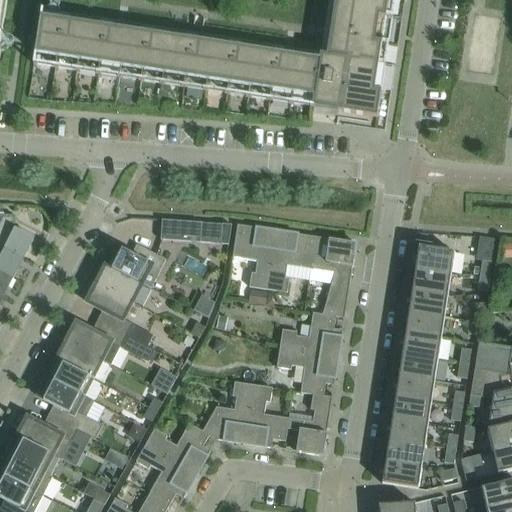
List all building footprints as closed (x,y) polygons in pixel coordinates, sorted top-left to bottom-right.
[(376,118),(394,0),(334,0),(326,57),(345,60),(344,66),(320,63),(321,54),(191,34),(190,40),(40,17),(32,65),(376,118)] [(0,247),(22,259),(25,253),(26,253),(28,249),(33,240),(11,228),(13,225),(14,217),(2,216),(2,217),(0,221),(0,247)] [(199,244),(201,224),(161,221),(159,241),(199,244)] [(267,291),(276,231),(274,231),(274,232),(249,228),(249,229),(238,228),(238,226),(237,226),(232,258),(256,262),(254,274),(250,274),(248,288),(267,291)] [(311,270),(316,238),(315,238),(315,239),(303,238),(303,236),(278,233),(278,231),(276,231),(267,291),(286,294),(288,280),(284,279),(286,266),(311,270)] [(416,234),(415,242),(423,243),(424,235),(416,234)] [(355,244),(328,240),(328,241),(316,240),(316,238),(311,270),(334,274),(321,316),(335,318),(344,319),(355,244)] [(416,259),(414,270),(450,275),(454,253),(431,249),(431,245),(414,243),(412,259),(416,259)] [(511,244),(503,245),(503,254),(504,259),(511,258),(511,244)] [(18,266),(22,259),(0,247),(0,272),(12,279),(17,270),(19,267),(18,266)] [(150,290),(165,261),(142,249),(137,260),(115,248),(105,267),(141,285),(150,290)] [(481,262),(479,276),(488,278),(491,263),(481,262)] [(141,285),(105,267),(96,285),(131,303),(141,285)] [(447,297),(450,275),(414,270),(412,280),(409,280),(407,290),(447,297)] [(8,288),(12,279),(0,272),(0,297),(2,298),(5,291),(6,292),(8,288)] [(488,278),(479,276),(476,291),(486,292),(488,278)] [(152,336),(122,321),(131,303),(96,285),(86,304),(108,315),(103,326),(146,348),(152,336)] [(444,318),(447,297),(407,290),(405,301),(409,302),(408,312),(444,318)] [(473,305),(474,314),(489,313),(488,303),(473,305)] [(440,339),(444,318),(408,312),(406,323),(402,322),(400,333),(440,339)] [(333,330),(335,318),(321,316),(312,314),(308,339),(295,337),(296,333),(281,331),(279,350),(339,359),(339,357),(338,357),(342,332),(333,330)] [(226,319),(219,318),(217,329),(224,331),(226,319)] [(475,320),(465,322),(467,336),(477,335),(475,320)] [(190,334),(199,339),(204,329),(196,324),(190,334)] [(146,348),(103,326),(97,336),(75,325),(65,343),(101,361),(111,366),(120,349),(147,363),(153,351),(146,348)] [(437,361),(440,339),(400,333),(399,344),(403,345),(401,355),(437,361)] [(215,340),(212,351),(217,352),(224,349),(225,343),(215,340)] [(101,361),(65,343),(56,361),(92,380),(101,361)] [(478,343),(474,369),(507,375),(511,348),(478,343)] [(339,361),(339,359),(279,350),(276,369),(290,371),(291,367),(303,369),(300,393),(323,397),(324,385),(333,386),(337,361),(339,361)] [(461,350),(458,364),(468,366),(470,351),(461,350)] [(434,382),(437,361),(401,355),(399,365),(395,365),(394,376),(434,382)] [(82,398),(92,380),(56,361),(47,379),(82,398)] [(468,366),(458,364),(456,379),(466,380),(468,366)] [(474,369),(469,396),(483,398),(491,400),(492,395),(509,391),(509,390),(511,389),(507,375),(474,369)] [(430,403),(434,382),(394,376),(392,387),(396,387),(394,398),(430,403)] [(93,403),(82,398),(47,379),(37,398),(59,410),(54,420),(76,431),(94,441),(101,426),(86,418),(93,403)] [(243,446),(252,386),(234,383),(231,398),(235,398),(233,411),(215,409),(202,432),(188,425),(188,426),(208,437),(215,442),(216,441),(241,445),(241,446),(243,446)] [(285,442),(287,430),(288,420),(263,416),(265,403),(269,403),(271,389),(252,386),(243,446),(245,447),(245,445),(271,449),(272,441),(285,442)] [(511,389),(509,390),(509,391),(492,395),(491,400),(490,407),(486,431),(511,424),(511,389)] [(454,392),(452,407),(462,408),(464,394),(454,392)] [(331,398),(323,397),(300,393),(300,394),(312,396),(310,411),(313,411),(312,423),(288,420),(287,430),(298,432),(295,453),(322,457),(331,398)] [(481,409),(483,398),(469,396),(467,407),(481,409)] [(427,425),(430,403),(394,398),(393,408),(389,407),(387,418),(427,425)] [(147,409),(148,409),(156,413),(162,404),(153,399),(147,409)] [(462,408),(452,407),(450,421),(459,423),(462,408)] [(156,413),(148,409),(147,409),(142,418),(151,423),(156,413)] [(424,446),(427,425),(387,418),(385,429),(389,430),(388,440),(424,446)] [(61,461),(76,431),(54,420),(49,430),(26,419),(17,437),(52,456),(61,461)] [(511,424),(486,431),(491,453),(511,448),(511,424)] [(139,444),(146,431),(134,425),(128,437),(139,444)] [(202,448),(208,437),(188,426),(176,447),(164,441),(166,437),(154,430),(144,446),(197,476),(198,475),(197,474),(210,452),(202,448)] [(474,429),(464,428),(462,442),(472,443),(474,429)] [(447,435),(445,450),(455,451),(457,437),(447,435)] [(52,456),(17,437),(7,456),(43,474),(52,456)] [(421,467),(424,446),(388,440),(386,451),(382,450),(380,461),(421,467)] [(196,478),(197,476),(144,446),(135,463),(147,470),(149,467),(161,473),(148,495),(169,506),(175,496),(182,500),(195,478),(196,478)] [(511,448),(491,453),(496,475),(511,471),(511,448)] [(455,451),(445,450),(443,464),(453,466),(455,451)] [(52,479),(43,474),(7,456),(0,469),(0,474),(33,492),(42,497),(52,479)] [(469,458),(460,460),(463,474),(473,472),(469,458)] [(417,490),(421,467),(380,461),(379,472),(383,473),(381,484),(417,490)] [(439,473),(442,482),(456,479),(454,470),(439,473)] [(34,511),(42,497),(33,492),(0,474),(0,498),(10,504),(6,511),(34,511)] [(511,504),(511,481),(480,489),(485,511),(511,504)] [(101,491),(95,501),(104,506),(109,496),(101,491)] [(165,511),(169,506),(148,495),(138,511),(127,511),(125,510),(127,507),(114,500),(107,511),(165,511)] [(100,511),(104,506),(95,501),(93,500),(86,511),(100,511)] [(452,504),(453,511),(463,511),(461,502),(452,504)]
